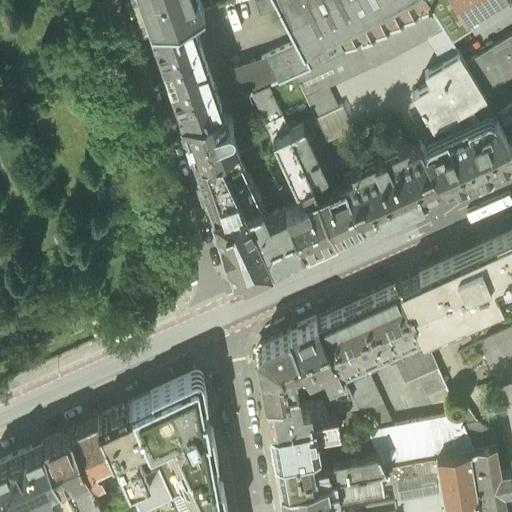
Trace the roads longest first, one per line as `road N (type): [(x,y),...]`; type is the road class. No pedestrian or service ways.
road 1 (residential): [(221,318),(111,0)]
road 2 (secondary): [(221,318),(511,184)]
road 3 (secondary): [(0,420),(221,318)]
road 4 (residential): [(257,511),(221,318)]
